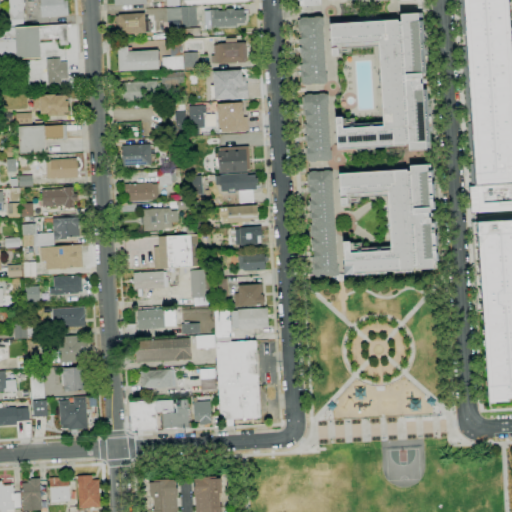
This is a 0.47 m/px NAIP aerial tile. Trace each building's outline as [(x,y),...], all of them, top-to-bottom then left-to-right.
[(9,25),(8,0),(22,0),(23,24),(9,25)] [(42,18),(40,0),(67,0),(69,15),(42,18)] [(511,0),(463,0),(475,186),(511,183),(511,60),(508,0),(511,0)] [(182,27),(181,7),(196,6),(197,26),(182,27)] [(171,34),(171,28),(168,28),(168,21),(167,21),(166,9),(180,8),(181,21),(180,21),(180,28),(180,33),(171,34)] [(203,10),(204,27),(243,25),(243,9),(203,10)] [(144,33),(144,13),(114,14),(115,34),(144,33)] [(409,151),(408,143),(405,143),(405,145),(338,149),(336,118),(342,117),(342,119),(354,119),(354,124),(383,123),(379,47),(350,49),(350,53),(338,54),(338,56),(332,56),(330,24),(398,20),(398,22),(401,22),(400,14),(424,13),(425,31),(423,31),(426,73),(422,74),(422,78),(420,78),(420,84),(422,84),(423,90),(427,90),(430,142),(425,143),(426,150),(409,151)] [(303,85),(302,56),(300,56),(300,48),(301,48),(299,18),(302,18),(302,17),(307,17),(307,18),(314,18),(314,17),(320,16),(320,17),(322,17),(322,18),(323,18),(324,27),(323,27),(326,74),(327,74),(327,82),(326,82),(326,83),(324,83),(324,84),(319,84),(311,84),(311,85),(303,85)] [(0,34),(5,34),(5,29),(66,25),(67,45),(60,45),(59,39),(39,40),(40,58),(17,60),(16,57),(0,58),(0,34)] [(183,37),(183,29),(200,28),(200,36),(183,37)] [(162,70),(162,57),(170,57),(170,40),(182,40),(182,56),(183,56),(183,69),(162,70)] [(245,43),(213,43),(213,63),(245,63),(245,43)] [(118,71),(117,47),(128,47),(128,51),(158,50),(159,69),(118,71)] [(184,69),(184,53),(197,53),(198,69),(184,69)] [(47,83),(46,59),(60,58),(60,62),(67,62),(68,79),(61,79),(61,83),(47,83)] [(245,99),(244,70),(211,71),(212,100),(245,99)] [(183,83),(182,72),(160,73),(160,84),(183,83)] [(119,82),(119,101),(156,100),(155,81),(119,82)] [(31,91),(22,91),(22,82),(31,82),(31,91)] [(310,162),(308,162),(306,133),(305,133),(304,125),(306,125),(304,96),(306,95),(306,94),(312,94),(312,95),(319,95),(319,94),(325,93),(325,94),(327,94),(327,95),(328,95),(329,104),(328,104),(330,151),(331,151),(332,159),(331,159),(331,160),(329,160),(329,161),(323,162),(323,161),(316,161),(316,162),(310,162)] [(48,116),(48,114),(40,114),(40,109),(34,109),(33,99),(40,98),(39,97),(44,96),(44,95),(55,94),(55,96),(65,95),(65,101),(67,101),(68,112),(58,113),(59,116),(48,116)] [(216,103),(217,132),(247,131),(246,116),(242,117),(241,102),(216,103)] [(190,128),(188,107),(203,106),(204,128),(190,128)] [(185,112),(173,112),(172,133),(185,133),(185,112)] [(16,124),(15,114),(31,113),(32,123),(16,124)] [(19,154),(18,127),(66,125),(66,139),(58,140),(58,138),(44,139),(45,153),(19,154)] [(150,144),(121,145),(121,166),(150,165),(150,144)] [(219,174),(219,169),(216,169),(215,158),(218,158),(217,151),(220,151),(219,148),(248,146),(249,169),(247,169),(247,172),(219,174)] [(4,157),(4,147),(16,147),(16,157),(4,157)] [(46,179),(45,162),(50,162),(50,160),(76,158),(77,177),(46,179)] [(353,277),(353,275),(345,276),(343,242),(349,242),(349,243),(362,243),(362,249),(391,247),(387,195),(359,197),(359,203),(347,204),(347,206),(341,206),(339,174),(407,170),(407,172),(410,172),(410,166),(431,165),(431,170),(433,170),(435,209),(430,210),(430,213),(428,213),(428,218),(430,218),(430,222),(436,222),(438,260),(436,260),(437,268),(424,269),(424,273),(353,277)] [(317,278),(317,277),(315,277),(313,248),(312,248),(312,240),(313,240),(311,210),(310,210),(309,202),(311,202),(309,172),(311,172),(311,171),(316,171),(316,172),(324,171),(330,170),(330,171),(331,171),(331,173),(333,173),(333,182),(332,182),(337,266),(338,266),(339,275),(338,275),(338,276),(336,276),(336,277),(330,277),(330,276),(323,277),(323,278),(317,278)] [(219,191),(256,189),(255,173),(214,175),(214,185),(219,184),(219,191)] [(192,199),(190,177),(201,176),(203,198),(192,199)] [(129,202),(129,193),(125,194),(124,185),(152,183),(152,184),(157,184),(158,199),(153,200),(129,202)] [(64,209),(64,206),(42,208),(42,206),(40,206),(40,200),(42,200),(41,190),(62,189),(62,188),(72,187),(73,194),(77,194),(77,201),(74,201),(74,208),(64,209)] [(251,191),(238,192),(238,202),(252,202),(251,191)] [(8,218),(7,204),(19,203),(20,217),(8,218)] [(21,217),(20,205),(32,204),(33,216),(21,217)] [(228,223),(228,215),(220,216),(220,209),(227,208),(227,207),(257,205),(257,219),(250,219),(250,222),(228,223)] [(141,228),(177,227),(176,208),(141,209),(141,228)] [(35,246),(22,246),(21,225),(36,224),(36,234),(52,233),(52,219),(78,217),(79,226),(78,226),(79,236),(67,237),(67,239),(54,239),(54,245),(35,246)] [(196,230),(196,218),(209,217),(209,229),(196,230)] [(511,221),(478,223),(489,402),(511,400),(511,221)] [(240,246),(240,244),(235,245),(235,229),(239,229),(239,228),(261,227),(262,236),(260,236),(260,243),(258,243),(258,245),(240,246)] [(211,248),(198,248),(198,232),(210,231),(211,248)] [(153,268),(197,266),(196,235),(157,236),(157,247),(153,247),(153,268)] [(5,248),(5,239),(19,238),(19,247),(5,248)] [(46,270),(45,261),(40,261),(39,248),(81,245),(82,267),(46,270)] [(244,271),(243,270),(238,270),(238,256),(264,255),(267,255),(268,263),(266,263),(266,266),(264,266),(264,270),(244,271)] [(23,277),(23,263),(35,262),(36,277),(23,277)] [(216,276),(215,263),(222,263),(223,275),(216,276)] [(8,278),(7,266),(21,265),(21,277),(8,278)] [(191,298),(190,271),(207,269),(209,297),(191,298)] [(133,289),(163,288),(162,271),(132,272),(133,289)] [(55,295),(54,294),(49,294),(49,288),(54,288),(53,278),(77,276),(78,294),(55,295)] [(216,296),(215,279),(227,279),(227,296),(216,296)] [(262,306),(235,307),(234,294),(238,293),(238,285),(263,284),(263,295),(262,295),(262,297),(264,298),(265,303),(262,306)] [(25,302),(25,287),(38,286),(39,302),(25,302)] [(53,328),(52,309),(84,307),(85,326),(53,328)] [(216,343),(214,309),(229,308),(229,321),(230,321),(231,342),(216,343)] [(238,330),(238,328),(232,328),(231,311),(237,311),(237,309),(267,308),(268,328),(238,330)] [(163,309),(136,310),(136,329),(163,328),(163,309)] [(182,335),(181,324),(199,323),(200,334),(182,335)] [(14,340),(13,324),(25,324),(26,339),(14,340)] [(35,338),(27,338),(27,325),(35,325),(35,338)] [(196,349),(195,336),(214,335),(215,348),(196,349)] [(53,363),(52,352),(57,351),(57,343),(64,343),(64,337),(77,336),(77,342),(87,341),(88,355),(84,355),(85,362),(53,363)] [(135,363),(134,342),(189,338),(190,356),(191,356),(191,359),(135,363)] [(231,342),(255,341),(260,418),(220,420),(216,343),(231,342)] [(64,392),(64,384),(61,384),(61,374),(63,374),(63,369),(86,368),(86,391),(64,392)] [(140,389),(174,387),(173,369),(139,370),(140,389)] [(201,391),(200,370),(214,369),(216,390),(201,391)] [(4,393),(4,391),(0,391),(0,371),(5,371),(5,380),(16,380),(16,392),(4,393)] [(31,399),(30,373),(43,373),(44,398),(31,399)] [(61,430),(61,426),(59,426),(58,401),(69,401),(70,405),(73,404),(73,398),(86,397),(87,430),(68,431),(68,429),(61,430)] [(32,418),(31,401),(47,400),(48,417),(32,418)] [(131,431),(129,403),(172,400),(172,402),(176,402),(176,401),(182,400),(182,401),(187,401),(189,428),(163,429),(163,428),(156,429),(157,430),(131,431)] [(192,421),(210,420),(209,401),(192,401),(192,421)] [(0,408),(28,407),(29,421),(16,422),(16,425),(0,426),(0,408)] [(79,509),(77,476),(92,475),(92,480),(98,480),(100,507),(79,509)] [(195,511),(195,495),(194,495),(193,488),(194,488),(194,479),(201,478),(201,477),(216,477),(216,479),(221,479),(222,493),(219,493),(220,507),(222,507),(222,511),(195,511)] [(23,511),(22,484),(27,483),(27,480),(30,480),(30,479),(40,478),(41,511),(23,511)] [(51,502),(49,478),(61,478),(61,481),(68,480),(70,501),(51,502)] [(153,511),(154,511),(153,497),(150,497),(149,483),(154,483),(154,480),(168,479),(168,480),(175,480),(176,488),(177,488),(178,496),(177,496),(177,511),(153,511)] [(0,511),(0,481),(3,481),(3,485),(13,484),(14,501),(13,501),(14,511),(0,511)]
